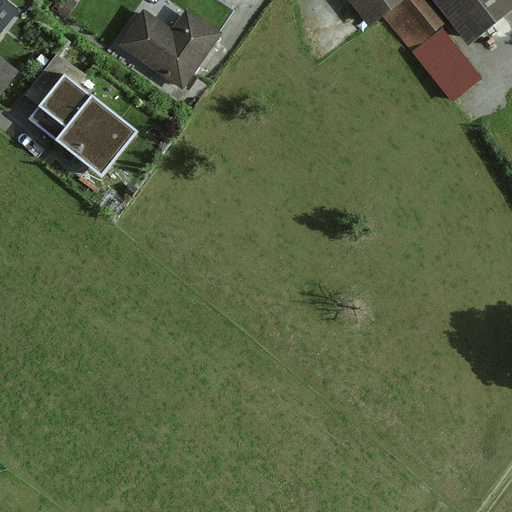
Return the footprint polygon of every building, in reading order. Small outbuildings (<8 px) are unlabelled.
[(353,0),(369,21),(396,0),(353,0)] [(420,0),(412,0),(391,18),(414,46),(441,24),(420,0)] [(434,0),(469,44),(511,10),(511,2),(510,0),(434,0)] [(182,87),(218,38),(188,16),(173,37),(145,17),(124,46),(182,87)] [(441,37),(418,57),(454,100),(478,81),(441,37)] [(0,51),(0,94),(21,68),(0,51)] [(52,61),(31,94),(41,101),(63,67),(52,61)] [(65,80),(33,121),(102,175),(134,134),(65,80)]
